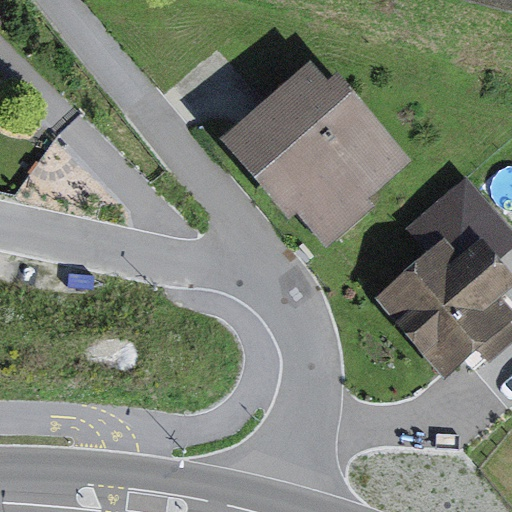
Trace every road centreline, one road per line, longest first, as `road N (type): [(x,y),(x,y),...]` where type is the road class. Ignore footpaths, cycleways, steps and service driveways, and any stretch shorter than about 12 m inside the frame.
road 1 (residential): [(60,0),(273,270)]
road 2 (residential): [(0,225),(186,265),(273,270)]
road 3 (primary): [(233,511),(146,497),(0,492)]
road 4 (residential): [(273,270),(313,369),(298,465)]
